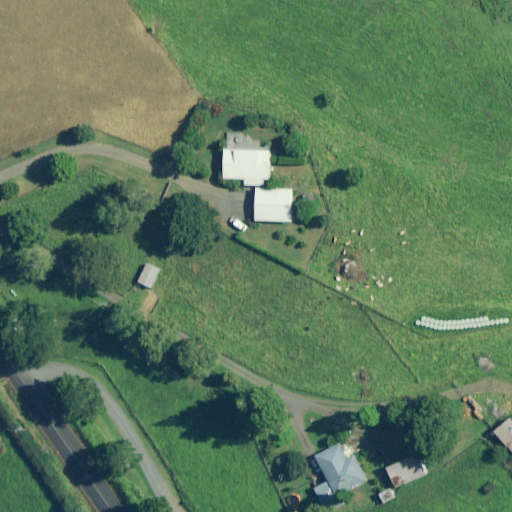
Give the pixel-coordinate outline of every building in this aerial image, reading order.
[(247,184),(268,186),(268,181),(272,181),(274,151),(229,148),(227,177),(248,179),(247,184)] [(296,189),(259,188),(258,220),(295,222),(296,189)] [(162,269),(149,263),(140,282),(152,288),(162,269)] [(511,420),(498,432),(511,448),(511,420)] [(369,480),(348,440),(318,456),(331,480),(316,488),(327,509),(344,500),(341,495),(369,480)] [(420,453),(391,466),(400,487),(429,473),(420,453)] [(399,497),(393,487),(381,494),(386,504),(399,497)]
